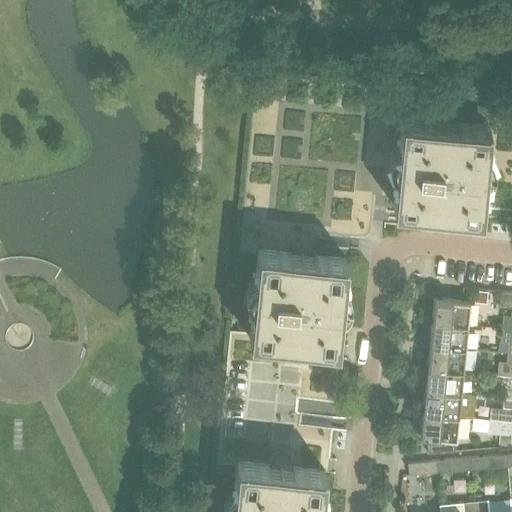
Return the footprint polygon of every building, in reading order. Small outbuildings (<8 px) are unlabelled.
[(406,117),(409,88),(256,73),(238,251),(257,253),(258,248),(290,252),(290,256),(313,259),(314,254),(316,254),(318,233),(360,237),(362,237),(364,237),(366,236),(368,235),(370,233),(371,231),(371,229),(374,197),(393,199),(395,176),(400,176),(403,147),(398,146),(401,117),(406,117)] [(485,125),(490,125),(487,155),(482,154),(479,184),(484,184),(481,208),(511,210),(511,98),(488,96),(485,125)] [(393,205),(425,208),(481,214),(481,208),(484,184),(487,183),(490,181),(492,178),(494,175),(495,171),(495,170),(495,166),(494,163),(492,160),(490,157),(487,155),(490,125),(485,125),(406,117),(401,117),(398,146),(395,147),(392,150),(390,152),(389,155),(388,159),(387,159),(387,160),(388,160),(388,164),(389,168),(390,171),(393,173),(395,176),(393,199),(393,205)] [(281,340),(305,342),(337,346),(338,341),(340,316),(344,315),(346,313),(349,310),(350,307),(351,303),(352,303),(352,302),(351,302),(351,298),(350,295),(349,291),(346,289),(343,287),(346,257),(316,254),(314,254),(290,252),(258,248),(257,253),(255,278),(251,279),(249,281),(247,284),(245,287),(244,291),(243,291),(243,292),(244,292),(244,293),(244,296),(245,299),(247,303),(249,305),(252,307),(249,332),(249,337),(281,340)] [(501,315),(499,327),(511,328),(511,294),(501,293),(500,305),(511,306),(511,316),(501,315)] [(434,297),(432,320),(468,324),(470,301),(434,297)] [(466,347),(468,324),(432,320),(430,343),(466,347)] [(508,341),(507,351),(511,351),(511,328),(499,327),(498,340),(508,341)] [(324,473),(327,474),(331,427),(299,424),(300,418),(300,412),(333,415),(341,341),(338,341),(337,346),(305,342),(305,337),(282,335),(281,340),(249,337),(249,332),(230,330),(217,463),(236,465),(237,460),(269,464),(269,468),(292,470),(293,466),(325,469),(324,473)] [(430,343),(428,366),(464,369),(466,347),(430,343)] [(511,373),(511,351),(507,351),(506,362),(496,361),(495,372),(511,373)] [(426,389),(462,392),(464,369),(428,366),(426,389)] [(504,387),(503,397),(511,397),(511,373),(495,372),(494,386),(504,387)] [(426,389),(423,411),(460,415),(474,416),(476,394),(462,392),(426,389)] [(492,407),(491,418),(511,420),(511,397),(503,397),(502,408),(492,407)] [(423,411),(421,435),(423,435),(423,439),(428,440),(427,452),(455,449),(456,438),(457,439),(460,415),(423,411)] [(488,432),(500,433),(499,442),(511,444),(511,430),(511,420),(491,418),(489,418),(488,432)] [(485,467),(484,455),(466,456),(467,469),(485,467)] [(435,459),(407,462),(408,474),(436,471),(435,459)] [(329,511),(330,510),(329,506),(327,503),(325,501),(322,499),(324,473),(325,469),(293,466),(269,464),(237,460),(236,465),(234,490),(230,491),(228,493),(225,496),(224,499),(223,503),(222,503),(222,504),(223,504),(223,508),(224,511),(329,511)] [(475,500),(476,511),(511,511),(511,509),(511,501),(511,497),(475,500)] [(439,504),(440,511),(476,511),(475,500),(439,504)]
